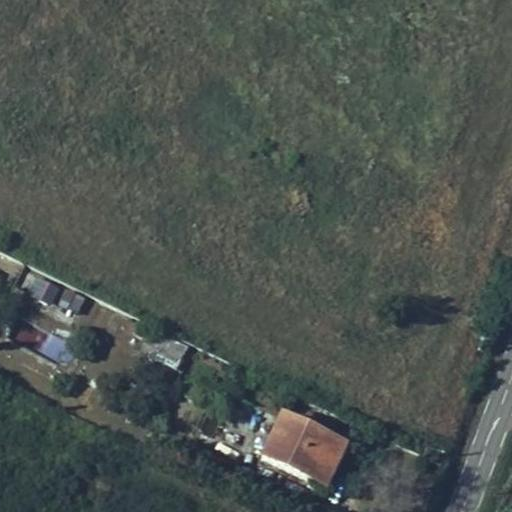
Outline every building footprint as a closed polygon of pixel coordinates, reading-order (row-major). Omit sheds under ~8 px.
[(35,278),(27,299),(49,307),(57,286),(35,278)] [(75,319),(84,297),(61,288),(52,310),(75,319)] [(9,336),(64,362),(73,343),(18,316),(9,336)] [(134,335),(146,340),(149,333),(148,333),(137,329),(134,335)] [(152,332),(149,333),(146,340),(140,355),(174,370),(180,357),(166,351),(170,341),(152,332)] [(263,461),(313,483),(323,462),(331,466),(339,447),(281,420),(263,461)] [(321,487),(331,466),(323,462),(313,483),(321,487)]
